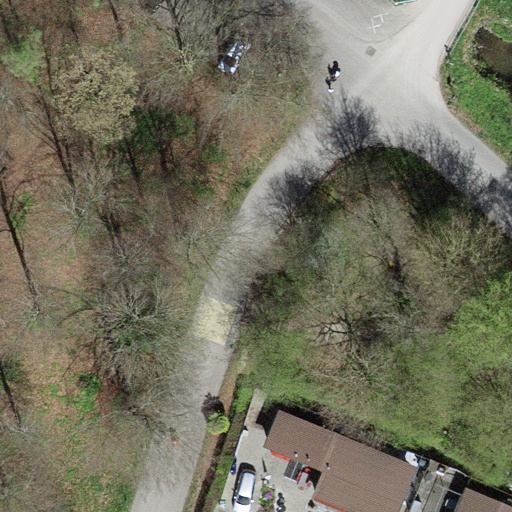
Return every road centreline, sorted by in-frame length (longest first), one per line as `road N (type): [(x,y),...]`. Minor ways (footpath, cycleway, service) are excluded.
road 1 (residential): [(174,511),(262,232),(385,90)]
road 2 (residential): [(511,201),(385,90)]
road 3 (residential): [(280,0),(345,47),(385,90)]
